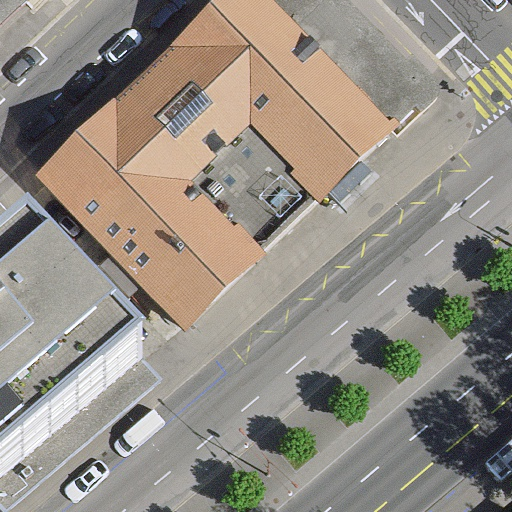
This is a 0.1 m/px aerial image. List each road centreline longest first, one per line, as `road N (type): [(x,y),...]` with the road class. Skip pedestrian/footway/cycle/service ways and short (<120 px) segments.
road 1 (primary): [(511,180),(129,511)]
road 2 (primary): [(340,511),(511,365)]
road 3 (residential): [(0,119),(124,0)]
